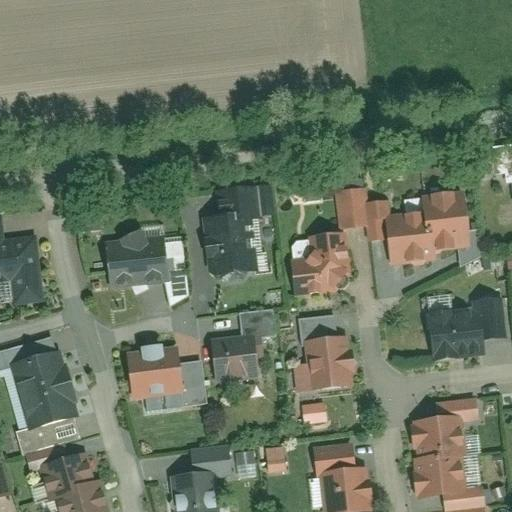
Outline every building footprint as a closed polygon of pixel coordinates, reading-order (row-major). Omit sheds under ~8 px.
[(471,153),(475,179),(490,177),(486,151),(471,153)] [(361,197),(333,199),(335,235),(364,233),(361,197)] [(456,206),(419,209),(423,259),(460,256),(456,206)] [(202,211),(203,224),(250,222),(249,209),(202,211)] [(76,211),(77,232),(98,231),(97,210),(76,211)] [(382,210),(364,210),(366,246),(384,245),(382,210)] [(420,218),(383,221),(386,271),(423,268),(420,218)] [(250,222),(200,225),(203,282),(253,279),(250,222)] [(347,294),(344,239),(312,241),(315,296),(347,294)] [(40,308),(35,243),(0,246),(0,290),(8,290),(10,310),(40,308)] [(160,244),(102,248),(105,294),(163,289),(160,244)] [(186,303),(181,247),(160,249),(165,305),(186,303)] [(313,265),(289,267),(292,304),(315,302),(313,265)] [(448,297),(427,298),(427,311),(448,310),(448,297)] [(503,342),(499,304),(470,307),(474,345),(503,342)] [(271,318),(237,320),(238,346),(272,344),(271,318)] [(471,319),(424,323),(428,369),(475,365),(471,319)] [(332,323),(297,326),(298,347),(333,344),(332,323)] [(56,336),(0,350),(0,366),(12,364),(60,351),(56,336)] [(350,393),(346,344),(299,347),(302,396),(350,393)] [(250,345),(208,348),(210,388),(253,386),(250,345)] [(12,364),(20,397),(71,383),(63,350),(60,351),(12,364)] [(173,354),(122,360),(128,406),(178,400),(173,354)] [(203,410),(198,367),(175,370),(180,413),(203,410)] [(20,397),(29,430),(74,418),(80,416),(71,383),(20,397)] [(324,403),(299,405),(301,426),(325,424),(324,403)] [(473,405),(434,407),(436,429),(475,426),(473,405)] [(18,433),(23,453),(80,438),(74,418),(29,430),(18,433)] [(408,431),(410,470),(461,467),(459,428),(408,431)] [(354,444),(316,448),(319,477),(324,477),(358,472),(354,444)] [(65,446),(26,457),(31,472),(42,468),(69,461),(65,446)] [(227,452),(189,454),(191,481),(229,478),(227,452)] [(282,477),(281,453),(263,454),(264,478),(282,477)] [(96,480),(88,455),(69,461),(42,468),(51,500),(56,499),(81,492),(79,485),(96,480)] [(0,497),(13,494),(4,461),(0,461),(0,497)] [(410,470),(413,509),(464,506),(461,467),(410,470)] [(358,472),(324,477),(328,511),(377,511),(379,511),(373,470),(358,472)] [(79,485),(81,492),(56,499),(59,511),(112,511),(103,478),(96,480),(79,485)] [(215,511),(213,483),(170,485),(171,511),(215,511)]
